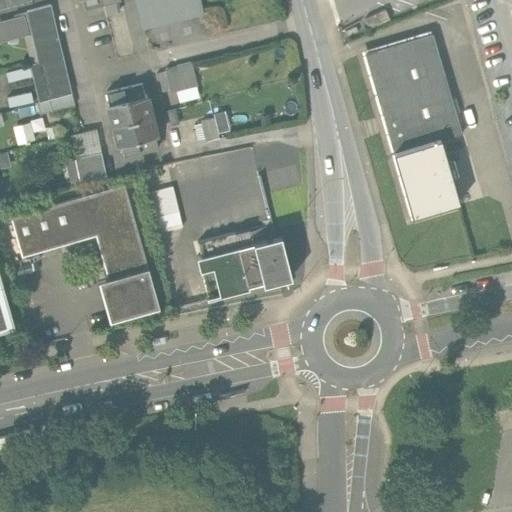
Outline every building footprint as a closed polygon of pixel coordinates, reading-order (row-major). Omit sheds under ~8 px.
[(101,0),(102,3),(105,15),(117,12),(114,0),(101,0)] [(134,0),(142,28),(202,13),(198,0),(134,0)] [(71,93),(50,4),(25,11),(31,33),(22,35),(38,102),(71,93)] [(431,34),(364,54),(411,217),(458,204),(440,141),(461,135),(431,34)] [(173,100),(197,94),(188,60),(164,66),(173,100)] [(141,84),(123,88),(131,119),(151,114),(146,95),(144,95),(141,84)] [(112,124),(131,119),(123,88),(106,92),(109,104),(107,105),(112,124)] [(39,114),(74,105),(71,93),(38,102),(36,102),(39,114)] [(151,114),(131,119),(139,151),(156,147),(153,135),(156,134),(151,114)] [(122,155),(139,151),(131,119),(112,124),(116,144),(119,143),(122,155)] [(105,176),(96,132),(71,137),(75,157),(63,160),(68,183),(105,176)] [(165,164),(142,171),(159,230),(182,224),(165,164)] [(123,184),(10,216),(21,256),(95,236),(107,279),(98,282),(109,322),(158,308),(123,184)] [(252,242),(249,228),(195,242),(198,255),(195,256),(206,298),(291,277),(280,235),(252,242)] [(0,277),(0,331),(14,327),(0,277)]
